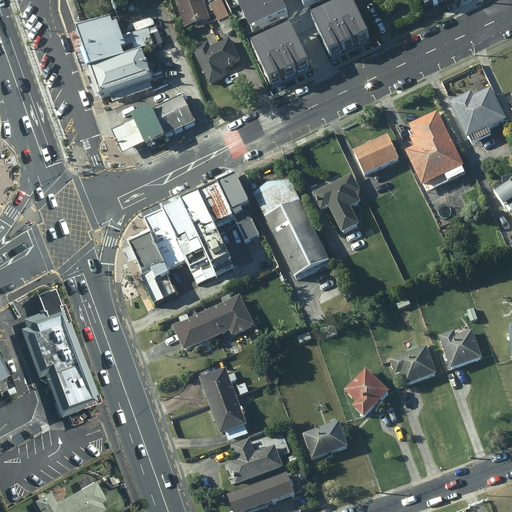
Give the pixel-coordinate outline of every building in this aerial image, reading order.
[(72,0),(66,0),(74,23),(80,21),(72,0)] [(175,0),(187,28),(216,16),(224,35),(237,30),(223,0),(175,0)] [(280,0),(247,0),(239,4),(246,19),(282,2),(280,0)] [(301,0),(306,9),(324,0),(301,0)] [(353,0),(358,8),(375,0),(353,0)] [(421,0),(425,9),(443,0),(421,0)] [(282,2),(246,19),(253,34),(288,17),(282,2)] [(357,9),(343,15),(357,44),(370,37),(357,9)] [(343,15),(330,22),(343,50),(357,44),(343,15)] [(330,22),(316,29),(330,57),(343,50),(330,22)] [(81,37),(103,99),(111,96),(150,83),(139,51),(129,55),(118,24),(81,37)] [(298,37),(284,44),(298,72),(312,65),(298,37)] [(206,46),(195,51),(210,88),(224,82),(221,73),(240,65),(230,41),(210,49),(206,46)] [(284,44),(271,50),(284,78),(298,72),(284,44)] [(271,50),(257,57),(271,85),(284,78),(271,50)] [(149,85),(112,99),(114,105),(151,92),(149,85)] [(472,95),(447,107),(465,144),(468,142),(471,149),(492,139),(489,133),(508,124),(491,91),(474,99),(472,95)] [(180,93),(120,118),(123,126),(112,131),(123,157),(141,149),(194,126),(180,93)] [(412,148),(402,152),(419,188),(422,187),(424,192),(465,173),(436,113),(408,126),(413,136),(408,138),(412,148)] [(386,138),(351,155),(363,181),(399,163),(386,138)] [(350,178),(311,199),(321,219),(328,215),(341,239),(359,230),(350,212),(358,208),(354,200),(360,196),(350,178)] [(511,180),(493,199),(508,213),(511,228),(511,180)] [(254,198),(293,284),(331,267),(292,181),(271,184),(254,198)] [(261,241),(236,183),(142,224),(151,244),(132,252),(156,308),(177,299),(165,273),(196,260),(206,283),(232,272),(216,235),(236,227),(245,248),(261,241)] [(242,291),(205,309),(218,336),(232,329),(235,334),(257,323),(242,291)] [(95,405),(59,306),(55,308),(49,292),(33,297),(39,313),(31,316),(24,318),(27,327),(21,329),(17,330),(35,379),(42,377),(58,420),(66,417),(70,428),(93,419),(89,408),(95,405)] [(186,351),(218,336),(205,309),(173,324),(186,351)] [(452,331),(435,337),(447,371),(480,360),(470,330),(453,336),(452,331)] [(434,376),(424,347),(386,360),(393,382),(399,380),(402,387),(434,376)] [(0,358),(0,380),(9,375),(0,358)] [(196,378),(206,407),(232,398),(223,369),(196,378)] [(385,392),(363,370),(341,391),(353,402),(348,407),(359,418),(385,392)] [(238,412),(232,398),(206,407),(216,436),(243,427),(239,417),(242,416),(240,411),(238,412)] [(299,435),(308,461),(344,449),(334,420),(325,423),(327,426),(299,435)] [(32,423),(24,427),(29,436),(37,432),(32,423)] [(243,428),(225,434),(228,441),(246,435),(243,428)] [(265,432),(245,439),(249,450),(269,443),(265,432)] [(280,433),(270,437),(274,447),(284,444),(280,433)] [(225,463),(232,485),(279,468),(271,446),(225,463)] [(119,483),(116,475),(109,477),(113,485),(119,483)] [(283,475),(223,496),(228,511),(245,511),(300,493),(294,476),(285,479),(283,475)] [(107,499),(96,481),(57,503),(51,491),(34,500),(40,511),(100,511),(106,509),(101,503),(107,499)]
